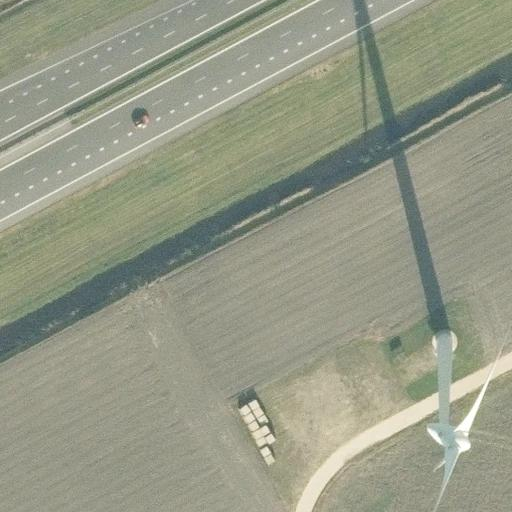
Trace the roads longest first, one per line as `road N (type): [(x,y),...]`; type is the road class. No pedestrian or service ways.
road 1 (motorway): [(0,185),(348,0)]
road 2 (track): [(511,360),(340,457),(309,493),(304,511)]
road 3 (motorway): [(229,0),(0,122)]
